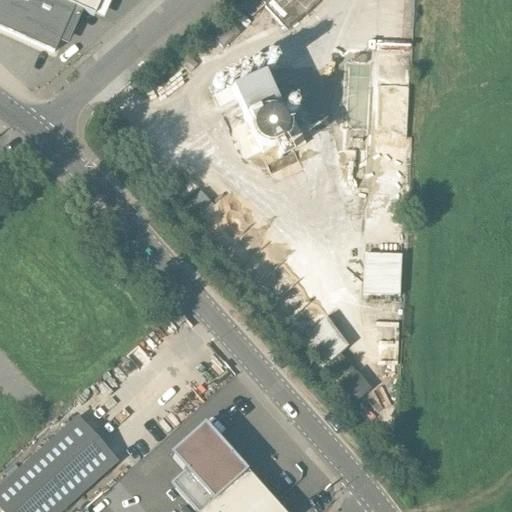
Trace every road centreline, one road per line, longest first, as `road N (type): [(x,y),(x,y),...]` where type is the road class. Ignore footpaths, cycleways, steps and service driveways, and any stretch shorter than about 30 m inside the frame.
road 1 (tertiary): [(40,130),(94,177),(374,494)]
road 2 (unclassified): [(40,130),(188,0)]
